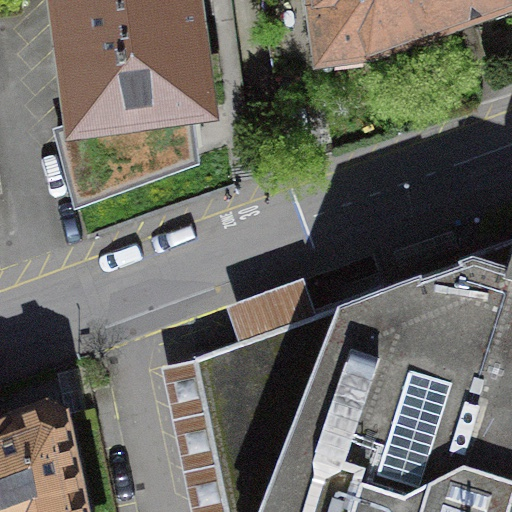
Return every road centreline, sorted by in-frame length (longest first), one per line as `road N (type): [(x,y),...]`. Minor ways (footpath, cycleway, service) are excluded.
road 1 (residential): [(511,137),(107,281)]
road 2 (residential): [(107,281),(157,511)]
